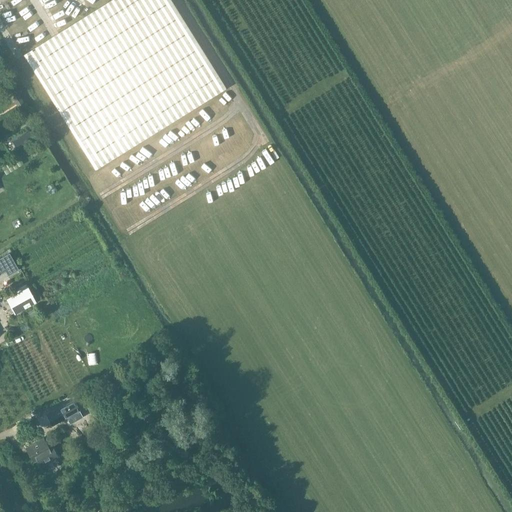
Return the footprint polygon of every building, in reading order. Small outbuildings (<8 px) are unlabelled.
[(171,0),(112,0),(24,55),(96,170),(227,88),(171,0)] [(35,37),(43,32),(38,25),(31,29),(35,37)] [(12,98),(18,107),(24,103),(18,94),(12,98)] [(30,132),(21,136),(26,145),(35,140),(30,132)] [(15,224),(18,230),(23,230),(45,219),(42,213),(38,215),(38,209),(36,204),(35,217),(31,219),(29,215),(29,210),(25,201),(18,201),(13,190),(4,190),(12,186),(6,186),(0,188),(0,208),(7,224),(15,224)] [(9,254),(0,258),(0,273),(6,270),(7,273),(17,268),(9,254)] [(28,287),(6,299),(14,314),(36,302),(28,287)] [(74,400),(47,416),(52,425),(79,410),(74,400)] [(31,424),(38,437),(47,432),(40,419),(31,424)] [(26,448),(33,461),(37,459),(41,466),(58,456),(53,448),(50,450),(44,438),(26,448)]
